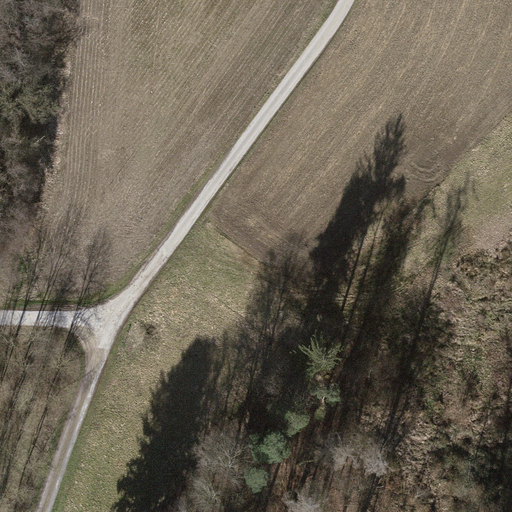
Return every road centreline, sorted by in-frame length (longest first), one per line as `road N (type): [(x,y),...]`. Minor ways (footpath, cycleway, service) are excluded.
road 1 (track): [(0,318),(113,320),(347,0)]
road 2 (track): [(41,511),(113,320)]
